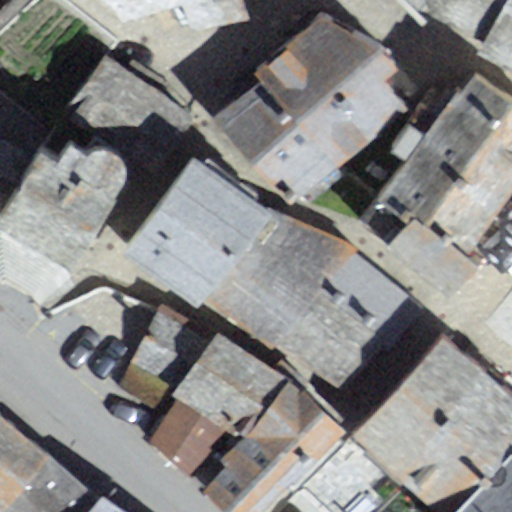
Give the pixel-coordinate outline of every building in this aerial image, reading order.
[(202,0),(112,0),(133,19),(202,0)] [(484,58),(511,72),(511,0),(434,0),(439,15),(490,41),(484,58)] [(348,2),(222,104),(298,197),(423,95),(348,2)] [(180,105),(104,50),(66,101),(143,156),(180,105)] [(511,222),(511,96),(477,72),(385,205),(479,270),(511,222)] [(127,172),(48,133),(1,229),(79,268),(127,172)] [(344,258),(197,156),(133,249),(348,397),(389,338),(321,292),(344,258)] [(125,379),(164,404),(210,330),(171,305),(125,379)] [(281,511),(355,429),(222,334),(154,440),(202,481),(229,432),(250,444),(213,489),(238,511),(281,511)] [(368,435),(454,511),(459,511),(511,453),(511,404),(448,347),(368,435)] [(145,511),(0,393),(0,511),(145,511)] [(511,511),(511,453),(459,511),(511,511)]
